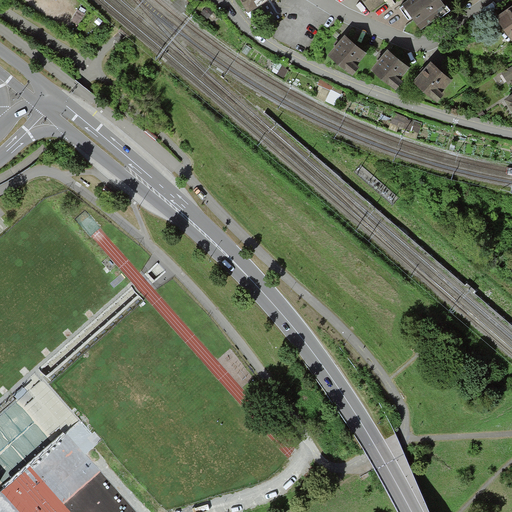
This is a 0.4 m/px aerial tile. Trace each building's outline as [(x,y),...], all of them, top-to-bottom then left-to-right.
[(259,0),(240,0),(245,8),(259,0)] [(389,7),(395,3),(393,0),(360,0),(370,14),(386,3),(389,7)] [(421,31),(448,11),(440,0),(412,0),(403,7),(421,31)] [(511,6),(495,18),(511,43),(511,42),(511,6)] [(358,61),(364,53),(345,37),(329,56),(351,75),(361,64),(358,61)] [(400,75),(407,68),(387,52),(371,71),(394,90),(404,78),(400,75)] [(442,88),(448,80),(429,64),(413,83),(435,102),(445,91),(442,88)] [(511,66),(501,73),(509,85),(511,83),(511,95),(504,101),(511,113),(511,66)] [(0,387),(117,287),(43,202),(0,239),(0,387)]
